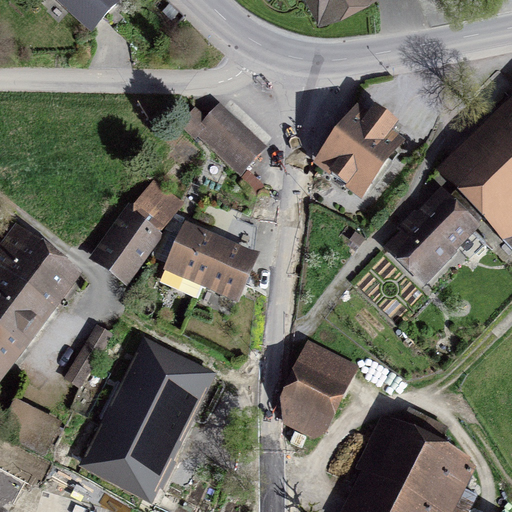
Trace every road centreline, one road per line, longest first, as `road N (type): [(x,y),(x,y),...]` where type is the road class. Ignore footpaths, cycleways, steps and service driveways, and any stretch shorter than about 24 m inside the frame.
road 1 (unclassified): [(308,61),(270,380),(273,511)]
road 2 (unclassified): [(262,47),(229,81),(0,80)]
road 3 (secondary): [(511,28),(308,61)]
